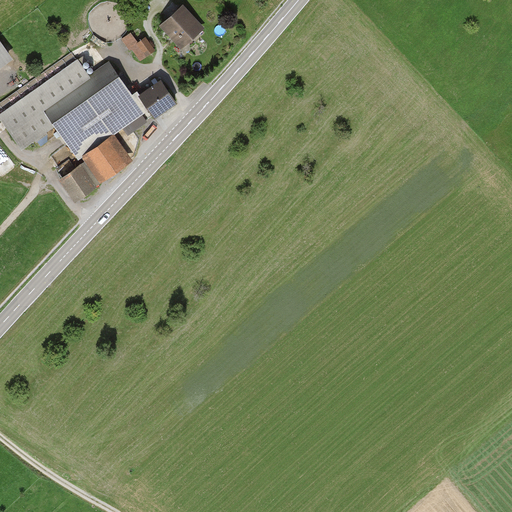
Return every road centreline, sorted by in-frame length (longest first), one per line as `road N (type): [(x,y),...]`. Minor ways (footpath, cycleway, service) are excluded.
road 1 (primary): [(0,326),(298,0)]
road 2 (track): [(0,435),(113,511)]
